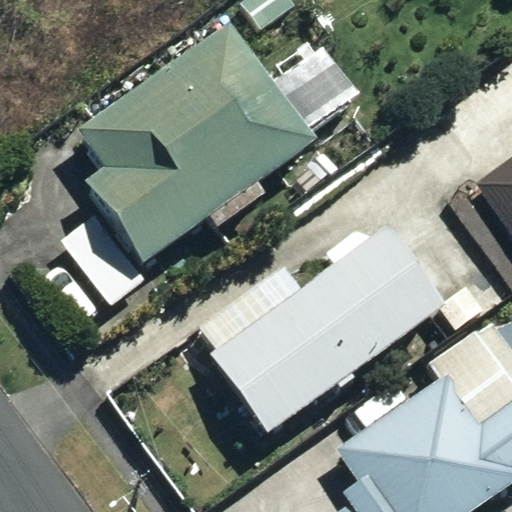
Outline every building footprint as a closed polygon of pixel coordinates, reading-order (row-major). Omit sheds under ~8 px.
[(298,14),(286,0),(243,0),(227,13),(253,47),(298,14)] [(262,93),(215,35),(65,154),(90,184),(69,200),(87,223),(51,252),(103,316),(137,290),(132,284),(297,153),(291,146),(339,109),(301,62),(262,93)] [(511,156),(467,187),(511,252),(511,156)] [(255,452),(423,325),(360,235),(321,264),(329,274),(294,301),(276,278),(192,342),(209,364),(196,374),(255,452)] [(479,511),(511,489),(511,324),(481,335),(421,374),(433,394),(328,462),(349,495),(330,507),(332,511),(479,511)]
